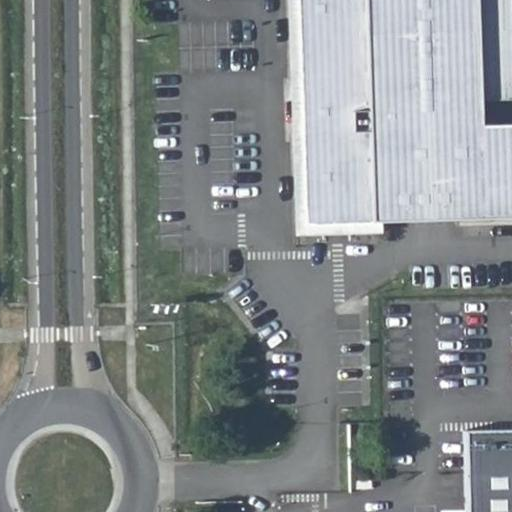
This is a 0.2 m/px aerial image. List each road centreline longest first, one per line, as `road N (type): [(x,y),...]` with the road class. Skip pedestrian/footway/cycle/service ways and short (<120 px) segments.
road 1 (unclassified): [(100,416),(75,337),(71,0)]
road 2 (unclassified): [(42,0),(49,338),(29,415)]
